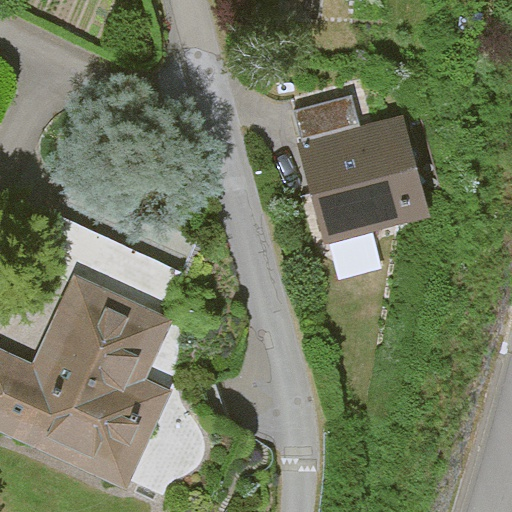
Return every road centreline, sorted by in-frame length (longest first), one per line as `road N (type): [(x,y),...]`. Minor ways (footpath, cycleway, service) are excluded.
road 1 (unclassified): [(191,0),(326,467),(324,511)]
road 2 (unknown): [(58,57),(0,170)]
